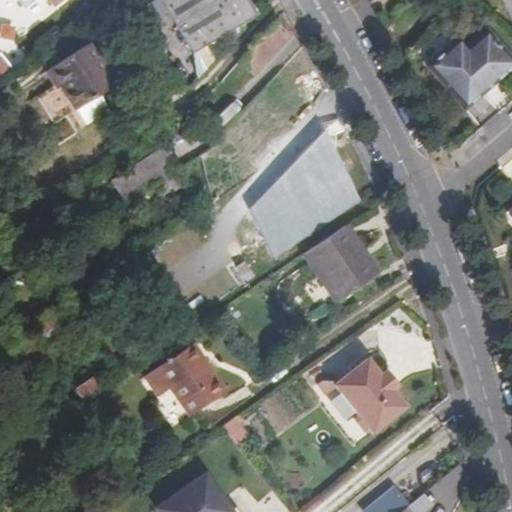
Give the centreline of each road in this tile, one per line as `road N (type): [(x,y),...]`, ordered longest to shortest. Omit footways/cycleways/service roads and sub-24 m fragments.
road 1 (tertiary): [(421,205),(477,364),(511,507)]
road 2 (unknown): [(444,263),(211,420)]
road 3 (unknown): [(365,87),(158,260)]
road 4 (tertiary): [(343,48),(421,205)]
